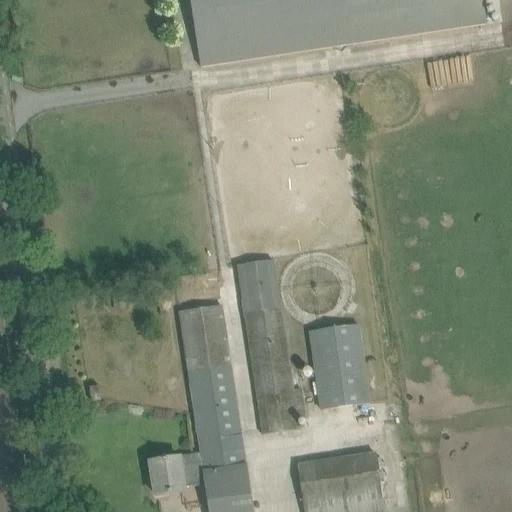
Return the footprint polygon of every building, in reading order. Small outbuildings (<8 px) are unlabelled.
[(191,0),(201,68),(487,25),(483,0),(191,0)] [(422,67),(422,87),(469,85),(468,65),(422,67)] [(276,262),(238,267),(264,437),(301,431),(300,421),(307,420),(303,391),(296,392),(276,262)] [(209,511),(255,511),(248,465),(224,307),(180,313),(202,454),(179,458),(179,459),(151,463),(157,497),(186,492),(185,488),(205,485),(209,511)] [(361,327),(312,334),(323,413),(372,406),(361,327)] [(100,387),(90,389),(92,403),(102,401),(100,387)] [(298,467),(305,509),(304,511),(386,511),(387,511),(378,455),(298,467)]
